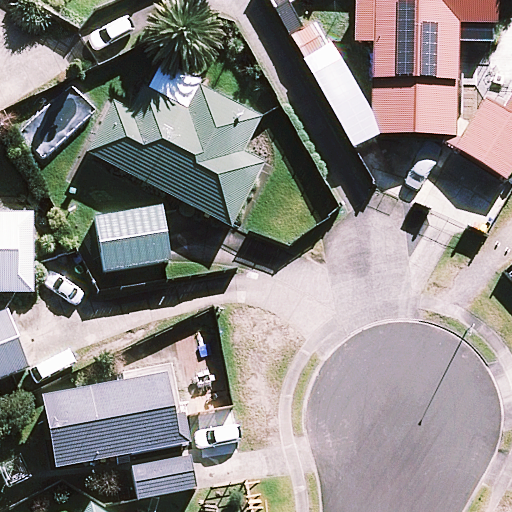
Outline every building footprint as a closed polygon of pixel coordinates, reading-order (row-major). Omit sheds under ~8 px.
[(369,0),(369,6),(351,6),(350,50),(369,50),(367,140),(452,142),(453,32),(491,32),(491,0),(369,0)] [(109,109),(83,159),(226,234),(260,170),(237,158),(255,124),(195,92),(182,116),(139,93),(126,118),(109,109)] [(451,155),(502,186),(511,170),(511,93),(498,115),(482,105),(451,155)] [(91,224),(100,279),(166,268),(156,213),(91,224)] [(0,218),(0,299),(28,299),(28,268),(28,219),(0,218)] [(0,317),(0,384),(12,380),(25,374),(2,316),(0,317)] [(37,405),(51,477),(187,451),(181,421),(169,423),(161,382),(37,405)] [(135,503),(194,491),(188,461),(129,473),(135,503)]
